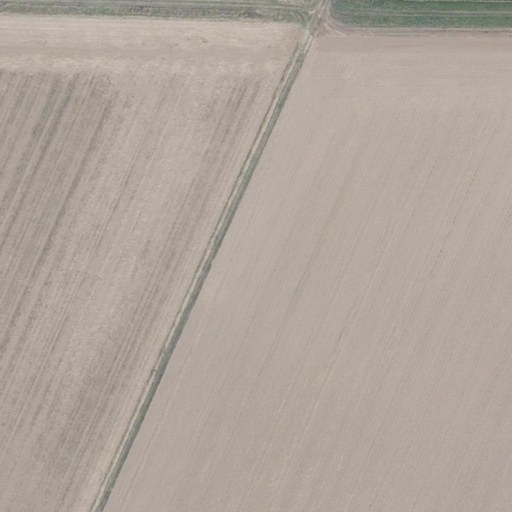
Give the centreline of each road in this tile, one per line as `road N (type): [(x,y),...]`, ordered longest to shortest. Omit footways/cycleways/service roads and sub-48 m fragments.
road 1 (track): [(96,511),(324,0)]
road 2 (track): [(321,6),(327,26),(339,33),(511,33)]
